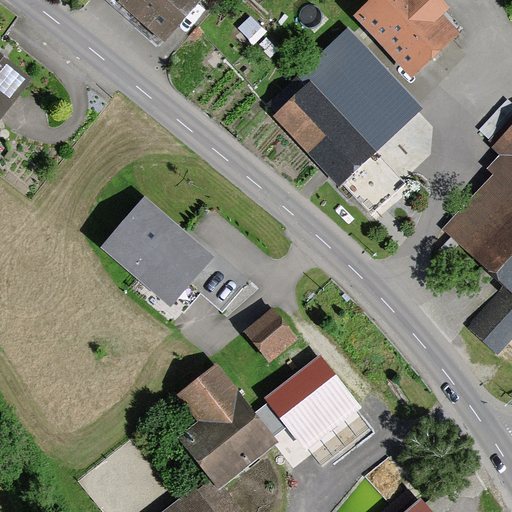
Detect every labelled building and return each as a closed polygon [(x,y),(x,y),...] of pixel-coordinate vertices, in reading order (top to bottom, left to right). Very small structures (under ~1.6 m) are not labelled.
[(135,0),(132,4),(172,42),(213,0),(135,0)] [(416,0),(390,0),(363,25),(412,80),(454,42),(416,0)] [(417,112),(351,43),(311,82),(319,91),(286,122),(374,216),(404,188),(372,154),(417,112)] [(0,120),(26,86),(0,66),(0,120)] [(511,162),(511,178),(455,237),(511,291),(478,325),(500,346),(511,334),(511,140),(501,152),(511,162)] [(210,263),(146,209),(107,256),(171,310),(210,263)] [(273,317),(248,336),(264,358),(289,338),(273,317)] [(301,349),(252,387),(294,440),(343,401),(301,349)] [(204,429),(184,444),(218,488),(272,447),(217,376),(183,403),(204,429)] [(205,511),(196,499),(179,511),(205,511)]
